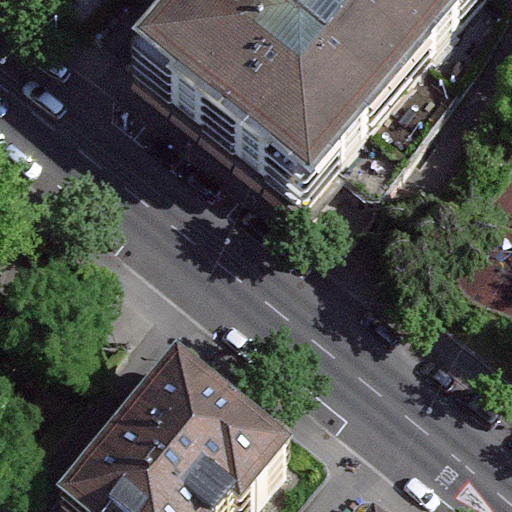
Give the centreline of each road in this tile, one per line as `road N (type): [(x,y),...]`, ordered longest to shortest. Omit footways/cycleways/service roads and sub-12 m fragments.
road 1 (tertiary): [(511,504),(223,271)]
road 2 (residential): [(223,271),(30,511)]
road 3 (tertiary): [(223,271),(0,90)]
